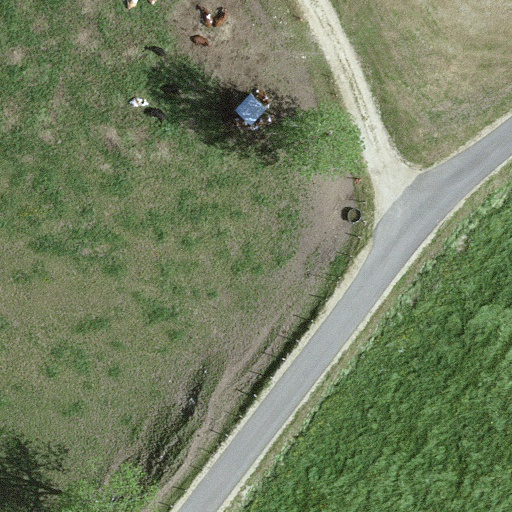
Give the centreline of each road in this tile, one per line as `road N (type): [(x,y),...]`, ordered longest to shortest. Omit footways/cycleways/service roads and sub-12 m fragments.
road 1 (unclassified): [(200,511),(411,224),(511,156)]
road 2 (track): [(411,224),(336,37),(312,0)]
